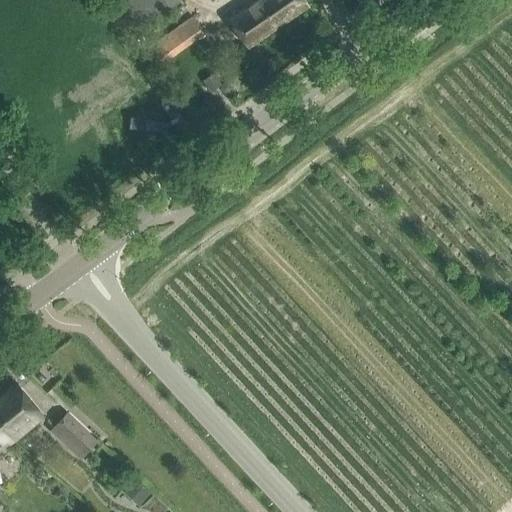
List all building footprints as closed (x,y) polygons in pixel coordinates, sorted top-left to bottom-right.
[(112,0),(134,31),(178,0),(112,0)] [(257,0),(229,19),(248,46),(309,4),(306,0),(257,0)] [(147,48),(158,65),(204,32),(192,16),(147,48)] [(19,384),(0,398),(0,425),(12,440),(44,415),(19,384)] [(68,413),(57,424),(86,452),(97,440),(96,439),(68,413)] [(0,449),(12,440),(0,425),(0,449)] [(138,480),(127,491),(141,504),(151,492),(138,480)]
